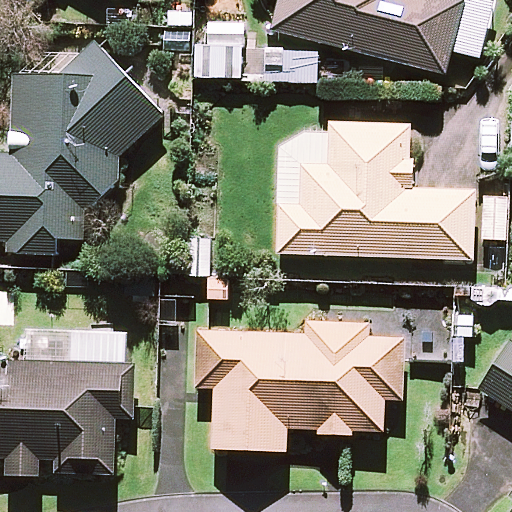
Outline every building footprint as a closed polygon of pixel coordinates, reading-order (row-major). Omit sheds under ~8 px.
[(283,0),(274,34),(296,40),(451,80),(457,55),(484,62),(497,12),(452,0),(283,0)] [(246,25),(200,25),(200,81),(246,82),(246,25)] [(0,245),(8,246),(7,258),(88,260),(89,213),(123,187),(124,160),(169,119),(107,45),(71,81),(19,80),(17,156),(0,156),(0,245)] [(322,57),(272,54),(270,85),(319,88),(322,57)] [(309,133),(286,145),(283,257),(478,263),(480,196),(415,194),(417,132),(335,129),(335,134),(309,133)] [(293,434),(321,435),(321,440),(360,440),(360,435),(389,436),(389,404),(408,405),(409,343),(375,342),(375,329),(310,328),(310,339),(203,338),(202,391),(220,391),(219,454),(293,455),(293,434)] [(511,511),(511,360),(488,397),(511,412),(511,511)] [(10,481),(46,483),(47,463),(57,463),(56,477),(95,479),(119,480),(121,423),(139,424),(141,373),(0,366),(0,460),(11,461),(10,481)]
